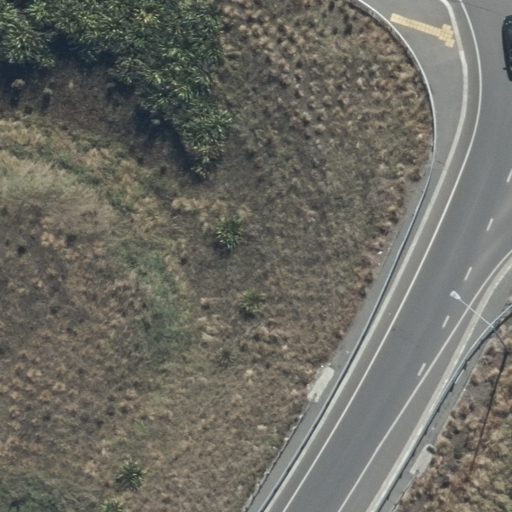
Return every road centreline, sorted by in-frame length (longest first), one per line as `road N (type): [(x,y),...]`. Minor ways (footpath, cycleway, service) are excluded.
road 1 (motorway): [(471,208),(430,308),(310,511)]
road 2 (motorway): [(505,0),(504,111),(471,208)]
